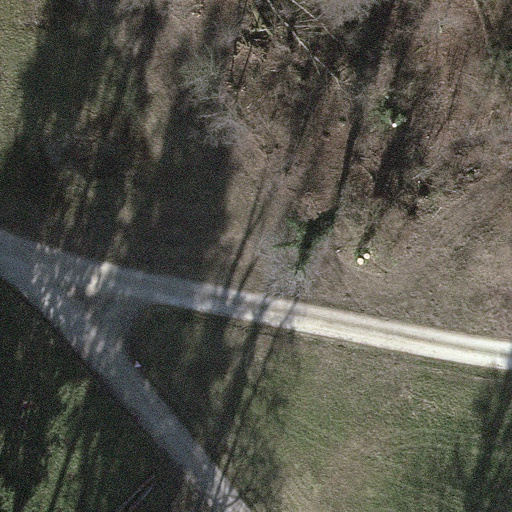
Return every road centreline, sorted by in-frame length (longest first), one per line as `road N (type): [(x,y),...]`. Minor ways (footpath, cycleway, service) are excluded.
road 1 (track): [(0,252),(24,264),(511,350)]
road 2 (track): [(232,511),(24,264)]
